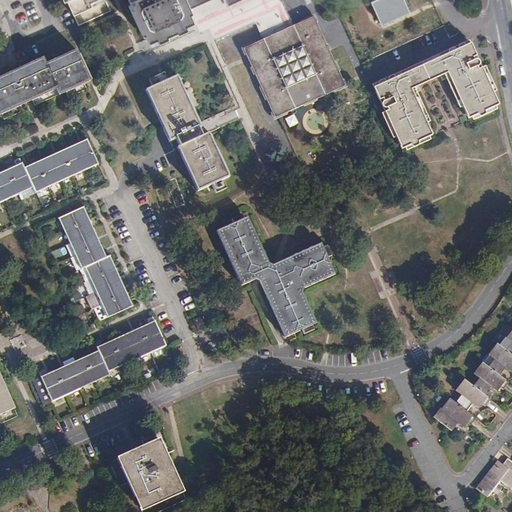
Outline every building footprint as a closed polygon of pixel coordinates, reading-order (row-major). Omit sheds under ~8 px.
[(66,0),(74,15),(93,7),(91,3),(97,0),(66,0)] [(190,9),(185,0),(128,0),(131,5),(129,6),(141,32),(143,31),(147,39),(155,36),(156,39),(166,35),(165,33),(174,28),(175,30),(184,26),(183,23),(191,19),(187,10),(190,9)] [(209,0),(185,0),(190,9),(209,0)] [(263,39),(285,29),(295,25),(283,0),(270,0),(260,5),(210,28),(216,41),(256,23),(263,39)] [(370,0),(382,25),(410,11),(404,0),(370,0)] [(265,43),(263,39),(243,48),(248,61),(253,71),(275,119),(346,87),(313,16),(295,25),(285,29),(287,34),(300,28),(300,27),(312,21),(341,85),(277,114),(249,52),(251,49),(265,43)] [(285,29),(263,39),(265,43),(251,49),(249,52),(277,114),(341,85),(312,21),(300,27),(300,28),(287,34),(285,29)] [(471,43),(463,47),(449,53),(452,61),(445,64),(451,77),(464,106),(467,104),(472,117),(496,106),(491,94),(494,92),(482,68),(479,70),(478,67),(479,67),(480,66),(480,65),(481,63),(480,62),(479,61),(479,60),(477,60),(476,60),(475,60),(474,57),(477,55),(471,43)] [(0,114),(27,102),(30,101),(32,100),(57,89),(59,95),(90,81),(77,51),(46,64),(43,58),(0,78),(0,114)] [(452,61),(449,53),(436,59),(441,72),(440,72),(444,80),(451,77),(445,64),(452,61)] [(436,59),(411,71),(417,83),(418,82),(440,72),(441,72),(436,59)] [(411,71),(398,77),(402,85),(409,81),(415,94),(422,90),(418,82),(417,83),(411,71)] [(425,124),(430,136),(472,117),(467,104),(464,106),(451,77),(444,80),(440,72),(418,82),(422,90),(415,94),(428,122),(425,124)] [(199,123),(177,76),(146,91),(168,137),(169,141),(175,138),(179,146),(177,147),(184,160),(197,191),(229,176),(209,133),(202,136),(199,128),(201,127),(199,123)] [(373,88),(379,101),(384,98),(385,101),(385,102),(384,103),(384,105),(384,106),(385,106),(385,107),(386,108),(387,108),(389,108),(389,110),(386,112),(394,128),(398,136),(401,135),(407,147),(430,136),(425,124),(428,122),(415,94),(409,81),(402,85),(398,77),(373,88)] [(28,166),(24,167),(33,187),(35,192),(48,187),(61,181),(73,175),(85,170),(98,164),(87,139),(83,141),(82,141),(80,142),(67,148),(64,149),(56,153),(53,154),(44,159),(41,160),(31,164),(28,166)] [(0,201),(4,200),(19,194),(33,187),(24,167),(20,158),(13,161),(15,166),(12,167),(5,171),(2,172),(0,172),(0,201)] [(85,267),(106,257),(87,215),(83,207),(58,218),(64,231),(70,243),(76,256),(72,258),(78,270),(85,267)] [(313,246),(286,258),(282,268),(272,264),(268,263),(251,224),(247,226),(241,214),(231,218),(233,223),(217,230),(241,285),(254,279),(258,277),(260,281),(284,334),(285,337),(302,329),(304,334),(314,329),(309,316),(313,314),(303,291),(304,287),(335,273),(335,272),(328,256),(332,254),(327,244),(315,250),(313,246)] [(110,256),(106,257),(85,267),(90,279),(96,292),(102,304),(108,318),(133,306),(130,302),(110,256)] [(282,268),(286,258),(278,262),(272,264),(282,268)] [(96,345),(99,351),(108,372),(123,365),(137,359),(152,352),(166,345),(153,317),(147,320),(149,324),(103,345),(101,341),(96,343),(97,344),(96,345)] [(206,327),(202,317),(194,320),(198,330),(206,327)] [(511,331),(507,338),(505,336),(498,345),(511,355),(511,331)] [(511,355),(498,345),(497,344),(488,355),(487,354),(481,362),(482,363),(499,376),(505,368),(511,372),(511,371),(511,355)] [(45,371),(39,374),(40,376),(52,401),(67,394),(80,388),(95,381),(110,375),(108,372),(99,351),(69,364),(68,360),(62,363),(64,366),(46,374),(45,371)] [(508,383),(499,376),(482,363),(474,374),(480,378),(473,387),(484,395),(491,387),(497,391),(500,387),(503,389),(508,383)] [(0,414),(8,410),(7,407),(13,404),(0,376),(0,414)] [(52,401),(40,376),(33,380),(45,406),(52,402),(52,401)] [(473,387),(464,380),(456,391),(462,395),(456,404),(466,412),(473,403),(478,408),(482,404),(485,406),(490,400),(484,395),(473,387)] [(466,412),(456,404),(450,399),(442,409),(441,409),(434,418),(451,431),(458,422),(464,427),(467,423),(470,425),(475,419),(466,412)] [(176,491),(182,488),(170,462),(166,454),(163,448),(161,449),(157,441),(120,458),(124,466),(122,467),(140,507),(146,504),(148,508),(177,495),(176,491)] [(497,461),(476,488),(487,497),(500,481),(508,469),(505,467),(502,465),(497,461)] [(96,511),(74,462),(0,495),(0,511),(96,511)] [(511,472),(508,469),(500,481),(511,490),(511,472)] [(185,494),(182,488),(176,491),(177,495),(178,497),(185,494)]
